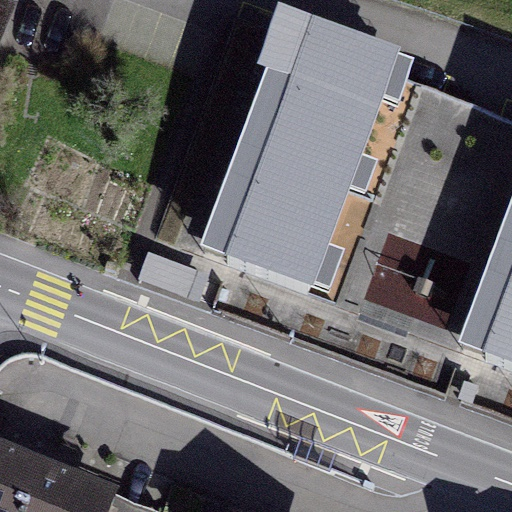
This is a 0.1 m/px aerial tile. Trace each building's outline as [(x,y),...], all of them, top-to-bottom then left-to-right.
[(0,58),(18,9),(0,2),(0,58)] [(404,55),(291,14),(270,70),(293,79),(225,263),(316,296),(404,55)] [(511,286),(484,365),(511,375),(511,286)] [(0,511),(25,511),(49,453),(0,433),(0,511)] [(112,511),(124,483),(49,453),(25,511),(112,511)] [(264,511),(236,503),(233,511),(264,511)]
